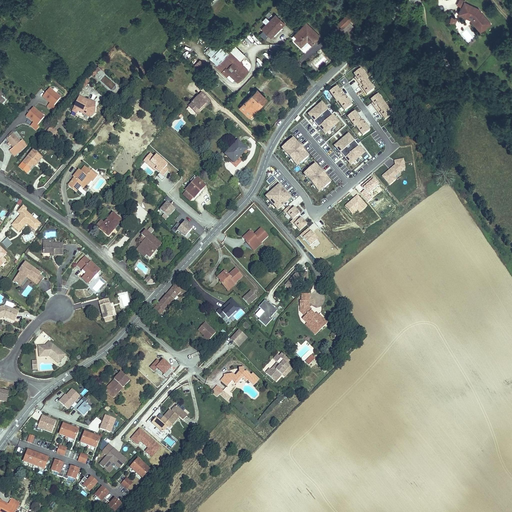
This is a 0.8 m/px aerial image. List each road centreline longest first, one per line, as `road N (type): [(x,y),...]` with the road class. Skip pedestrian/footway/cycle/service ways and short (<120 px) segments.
road 1 (residential): [(266,157),(318,82),(410,0)]
road 2 (residential): [(0,178),(153,297)]
road 3 (residential): [(153,297),(252,193),(266,157)]
road 4 (residential): [(349,184),(389,146),(343,80)]
